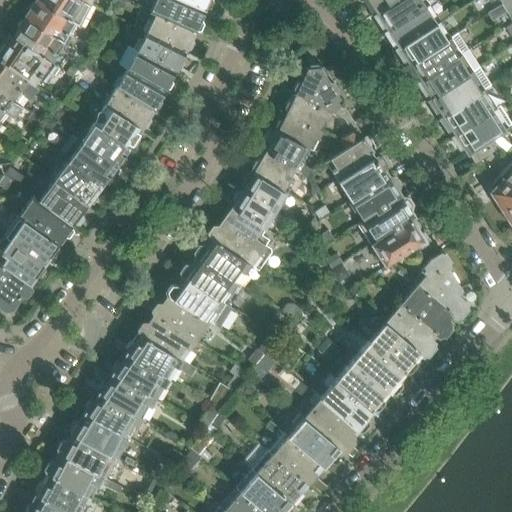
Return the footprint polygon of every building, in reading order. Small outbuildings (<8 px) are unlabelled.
[(37,0),(37,1),(76,24),(78,24),(87,4),(78,0),(37,0)] [(115,0),(113,6),(122,10),(126,0),(115,0)] [(185,0),(155,0),(151,10),(156,13),(194,30),(194,29),(199,28),(202,21),(199,17),(203,8),(185,0)] [(185,0),(203,8),(204,7),(209,6),(211,0),(185,0)] [(364,0),(370,9),(374,6),(378,12),(376,13),(397,0),(364,0)] [(376,14),(374,15),(381,25),(385,23),(388,28),(386,30),(387,30),(424,7),(429,4),(434,0),(397,0),(376,13),(376,14)] [(511,0),(499,0),(501,4),(502,5),(506,11),(510,19),(511,18),(511,0)] [(30,11),(25,18),(63,43),(65,44),(76,24),(37,1),(36,2),(33,2),(29,8),(30,11)] [(501,4),(487,12),(488,14),(492,20),(506,11),(502,5),(501,4)] [(387,30),(385,32),(391,42),(395,39),(399,45),(397,47),(398,47),(435,24),(424,7),(387,30)] [(156,13),(146,32),(183,51),(185,48),(189,47),(192,40),(190,37),(194,30),(156,13)] [(18,29),(14,35),(14,36),(50,61),(63,43),(25,18),(24,19),(21,20),(17,25),(18,29)] [(93,22),(88,29),(97,35),(99,30),(101,27),(93,22)] [(130,24),(126,33),(131,35),(135,27),(130,24)] [(398,47),(395,49),(402,59),(406,56),(410,62),(408,63),(408,64),(446,40),(435,24),(398,47)] [(146,32),(135,27),(131,35),(142,40),(137,51),(173,70),(175,67),(179,67),(182,61),(180,57),(183,51),(146,32)] [(409,64),(406,65),(413,76),(417,73),(421,79),(419,80),(419,81),(469,50),(458,33),(451,37),(446,40),(408,64),(409,64)] [(4,42),(0,47),(0,55),(0,56),(0,55),(0,60),(31,84),(37,76),(43,80),(54,65),(49,61),(50,61),(14,36),(11,39),(10,42),(8,45),(4,42)] [(81,45),(77,52),(84,56),(89,49),(81,45)] [(127,45),(117,63),(127,69),(163,90),(164,87),(168,86),(172,80),(170,77),(173,70),(137,51),(127,45)] [(419,81),(417,82),(424,92),(428,90),(431,95),(430,96),(431,97),(480,67),(469,50),(419,81)] [(85,57),(80,64),(93,72),(97,64),(85,57)] [(0,90),(16,102),(24,93),(28,97),(35,88),(31,84),(0,60),(0,90)] [(70,63),(65,70),(73,75),(77,67),(70,63)] [(332,63),(324,68),(331,78),(339,73),(332,63)] [(294,92),(293,93),(296,94),(330,112),(344,119),(345,121),(348,126),(353,122),(342,104),(343,103),(341,100),(340,101),(335,94),(336,93),(337,88),(333,83),(329,82),(328,83),(323,74),(324,73),(320,68),(321,66),(320,66),(319,67),(318,64),(308,65),(307,68),(306,67),(305,67),(306,69),(303,75),(305,75),(302,81),(300,80),(297,82),(294,88),(295,92),(294,92)] [(431,97),(428,100),(435,111),(439,108),(443,114),(441,115),(441,116),(484,89),(491,84),(480,67),(431,97)] [(127,69),(116,88),(152,109),(153,106),(157,106),(161,100),(159,96),(163,90),(127,69)] [(76,71),(70,80),(77,85),(83,75),(76,71)] [(56,88),(52,95),(57,99),(57,98),(61,92),(56,88)] [(116,88),(105,105),(140,128),(141,125),(146,125),(149,119),(148,115),(152,109),(116,88)] [(442,116),(440,117),(447,129),(451,126),(455,132),(453,134),(495,107),(484,89),(441,116),(442,116)] [(0,122),(0,123),(8,112),(13,116),(21,106),(16,103),(16,102),(0,90),(0,122)] [(284,111),(284,112),(287,113),(321,131),(330,112),(296,94),(293,100),(292,99),(288,101),(285,107),(286,111),(284,111)] [(454,135),(452,136),(459,147),(463,145),(467,152),(468,151),(485,140),(489,138),(503,129),(502,128),(511,121),(500,104),(495,107),(453,134),(454,135)] [(57,105),(50,113),(58,120),(65,112),(57,105)] [(105,105),(93,123),(128,147),(130,144),(133,144),(134,144),(136,139),(137,138),(136,134),(140,128),(105,105)] [(275,129),(275,130),(310,148),(311,149),(321,131),(287,113),(284,118),(282,118),(278,119),(275,125),(276,129),(275,129)] [(32,114),(27,120),(38,128),(43,122),(32,114)] [(49,116),(43,124),(51,130),(57,122),(49,116)] [(345,121),(339,125),(346,135),(351,131),(357,128),(354,124),(353,122),(348,126),(345,121)] [(93,123),(81,140),(115,165),(117,162),(121,162),(125,156),(124,152),(128,147),(93,123)] [(346,135),(339,140),(345,149),(366,135),(362,137),(357,128),(351,131),(346,135)] [(270,144),(266,152),(309,177),(309,172),(312,170),(305,165),(304,159),(310,148),(275,130),(274,130),(275,131),(271,133),(268,139),(269,143),(270,144)] [(330,158),(326,161),(338,180),(374,156),(371,151),(374,149),(374,148),(374,144),(371,139),(368,138),(366,135),(345,149),(330,158)] [(499,136),(494,142),(496,144),(505,151),(510,145),(499,136)] [(489,138),(485,140),(491,150),(496,144),(494,142),(490,139),(489,138)] [(76,148),(67,160),(100,184),(101,183),(107,184),(112,178),(109,173),(115,165),(81,140),(76,148)] [(485,140),(468,151),(474,161),(475,161),(479,158),(491,151),(491,150),(485,140)] [(51,146),(47,151),(58,159),(62,154),(57,151),(51,146)] [(8,149),(5,157),(13,160),(16,152),(8,149)] [(253,170),(251,170),(285,192),(293,178),(310,188),(309,177),(266,152),(261,160),(259,159),(255,160),(252,166),(253,170)] [(374,156),(338,180),(350,200),(387,176),(383,169),(385,162),(381,157),(374,156)] [(511,159),(504,168),(499,175),(511,186),(511,159)] [(67,160),(52,180),(85,204),(87,202),(93,204),(98,197),(95,192),(100,184),(67,160)] [(10,166),(4,174),(18,184),(24,176),(10,166)] [(241,188),(240,188),(275,210),(282,214),(287,206),(281,202),(286,192),(285,192),(251,170),(251,171),(251,172),(248,173),(244,179),(245,183),(246,184),(243,189),(241,188)] [(3,175),(0,178),(0,185),(4,188),(10,180),(3,175)] [(511,186),(499,175),(489,185),(493,191),(495,195),(494,198),(500,208),(504,208),(509,217),(508,221),(511,226),(511,186)] [(387,176),(350,200),(364,220),(400,196),(396,189),(398,182),(394,177),(387,176)] [(52,180),(38,200),(71,223),(72,222),(78,223),(83,217),(80,212),(85,204),(52,180)] [(314,181),(311,183),(312,196),(321,191),(314,181)] [(229,206),(231,207),(265,228),(275,210),(240,188),(241,190),(237,190),(233,196),(233,201),(235,202),(232,207),(229,206)] [(33,196),(19,215),(57,243),(63,235),(68,235),(73,229),(70,224),(71,223),(38,200),(33,196)] [(364,220),(358,223),(371,243),(413,216),(409,209),(411,202),(407,197),(400,196),(364,220)] [(325,205),(315,211),(319,218),(329,211),(325,205)] [(213,225),(208,231),(210,236),(209,237),(249,263),(258,268),(271,251),(270,247),(265,244),(268,238),(261,233),(265,228),(231,207),(218,225),(213,225)] [(19,215),(4,236),(43,264),(43,263),(49,255),(54,255),(59,248),(57,243),(19,215)] [(413,216),(371,243),(385,265),(391,261),(411,247),(424,239),(419,233),(423,231),(423,230),(423,226),(420,221),(416,219),(414,215),(413,216)] [(314,217),(306,230),(317,237),(319,233),(316,222),(315,218),(314,217)] [(328,229),(320,235),(323,246),(334,239),(328,229)] [(4,236),(0,241),(0,262),(25,281),(28,283),(34,274),(40,275),(44,268),(43,264),(4,236)] [(199,245),(194,251),(196,256),(195,257),(235,282),(249,263),(209,237),(204,245),(199,245)] [(424,239),(411,247),(417,256),(433,246),(427,238),(428,238),(427,237),(424,239)] [(426,272),(417,283),(455,315),(459,314),(460,315),(466,307),(466,302),(456,294),(460,289),(455,281),(446,266),(448,265),(449,260),(445,254),(444,254),(441,253),(440,253),(440,252),(429,260),(422,268),(426,272)] [(337,254),(327,260),(332,269),(342,262),(337,254)] [(184,264),(180,270),(182,275),(182,276),(221,301),(235,282),(195,257),(190,264),(184,264)] [(0,262),(0,310),(5,313),(13,311),(18,304),(17,299),(21,294),(25,294),(30,288),(28,283),(25,281),(0,262)] [(342,263),(331,271),(338,283),(350,275),(342,263)] [(401,269),(398,272),(409,282),(412,278),(401,269)] [(171,283),(166,290),(168,295),(167,295),(208,320),(218,326),(230,306),(221,301),(182,276),(176,284),(171,283)] [(330,277),(321,288),(330,296),(340,285),(330,277)] [(417,283),(400,302),(438,334),(443,333),(444,334),(449,327),(449,326),(449,321),(450,320),(447,318),(451,312),(455,315),(417,283)] [(353,285),(346,290),(353,296),(359,290),(353,285)] [(156,303),(152,309),(154,314),(153,315),(194,339),(208,320),(167,295),(162,303),(156,303)] [(400,302),(384,321),(422,354),(426,353),(427,353),(433,346),(433,341),(430,338),(434,332),(437,335),(438,334),(400,302)] [(286,304),(281,311),(294,319),(298,314),(302,310),(293,303),(286,304)] [(142,322),(138,328),(140,333),(139,334),(180,358),(194,339),(153,315),(148,322),(142,322)] [(376,330),(367,340),(406,373),(410,372),(411,372),(417,365),(417,360),(413,357),(418,351),(422,354),(384,321),(376,315),(369,323),(376,330)] [(266,318),(262,326),(278,336),(283,328),(266,318)] [(352,327),(346,333),(362,347),(367,340),(352,327)] [(130,342),(126,347),(127,352),(126,353),(126,354),(166,377),(173,366),(178,368),(183,359),(180,358),(139,334),(134,341),(130,342)] [(265,338),(256,350),(263,354),(265,352),(274,342),(274,341),(265,338)] [(362,347),(351,359),(389,392),(394,391),(401,384),(400,384),(400,379),(401,379),(397,376),(402,370),(405,373),(406,373),(367,340),(362,347)] [(274,342),(265,352),(276,361),(277,362),(286,352),(274,342)] [(256,349),(248,359),(254,364),(263,354),(256,350),(256,349)] [(255,365),(250,371),(259,379),(276,361),(265,352),(263,354),(254,364),(255,365)] [(116,362),(112,367),(113,371),(112,373),(152,396),(160,383),(165,386),(169,379),(166,377),(126,354),(121,361),(120,361),(116,362)] [(183,359),(178,368),(191,376),(197,368),(183,359)] [(351,359),(335,378),(373,411),(378,410),(384,403),(384,398),(381,395),(386,389),(389,392),(351,359)] [(234,364),(228,372),(233,375),(241,381),(247,373),(234,364)] [(99,386),(98,386),(99,391),(98,393),(139,416),(146,404),(151,407),(156,398),(152,396),(112,373),(107,381),(106,380),(102,381),(99,386)] [(327,387),(318,397),(353,427),(357,430),(362,429),(368,422),(368,417),(365,414),(369,408),(373,411),(335,378),(328,373),(321,382),(327,387)] [(293,375),(286,383),(308,402),(309,401),(315,394),(293,375)] [(245,381),(237,390),(247,399),(254,389),(245,381)] [(85,411),(84,413),(125,435),(132,422),(137,425),(141,417),(139,416),(98,393),(93,400),(88,401),(85,406),(85,411)] [(214,393),(209,401),(220,408),(226,400),(214,393)] [(312,404),(302,416),(341,449),(345,448),(346,449),(352,441),(352,436),(349,433),(353,427),(318,397),(312,404)] [(284,400),(279,405),(291,415),(295,410),(284,400)] [(212,405),(199,423),(206,427),(209,423),(219,410),(212,405)] [(219,410),(209,423),(216,429),(226,416),(219,410)] [(74,421),(70,427),(72,432),(71,433),(115,456),(117,457),(128,437),(125,435),(84,413),(79,420),(74,421)] [(292,420),(283,431),(322,464),(326,464),(327,464),(332,458),(332,457),(332,452),(337,446),(340,449),(341,449),(302,416),(299,413),(292,420)] [(186,417),(182,425),(192,431),(197,423),(186,417)] [(270,420),(266,425),(275,432),(279,428),(270,420)] [(205,428),(190,448),(198,454),(213,436),(213,434),(205,428)] [(278,437),(267,449),(306,483),(306,482),(311,482),(317,476),(316,476),(316,471),(322,464),(283,431),(278,437)] [(61,441),(57,447),(59,452),(59,453),(102,475),(104,477),(115,456),(71,433),(67,441),(61,441)] [(174,448),(169,459),(178,464),(184,454),(174,448)] [(267,449),(252,468),(290,501),(295,500),(295,501),(301,494),(300,494),(300,489),(306,483),(267,449)] [(49,461),(45,468),(47,472),(47,473),(86,493),(91,496),(98,484),(102,475),(59,453),(54,461),(49,461)] [(186,457),(179,465),(188,473),(195,464),(186,457)] [(252,468),(236,486),(265,511),(284,511),(284,508),(290,501),(252,468)] [(38,483),(35,489),(35,493),(36,493),(36,494),(70,511),(76,511),(86,493),(47,473),(42,482),(41,482),(38,483)] [(107,478),(104,485),(118,492),(122,486),(107,478)] [(168,478),(162,486),(170,493),(177,485),(168,478)] [(265,511),(236,486),(220,505),(228,511),(265,511)] [(148,489),(143,497),(151,502),(155,494),(148,489)] [(27,505),(24,511),(70,511),(36,494),(35,495),(36,496),(31,504),(30,504),(27,505)]
